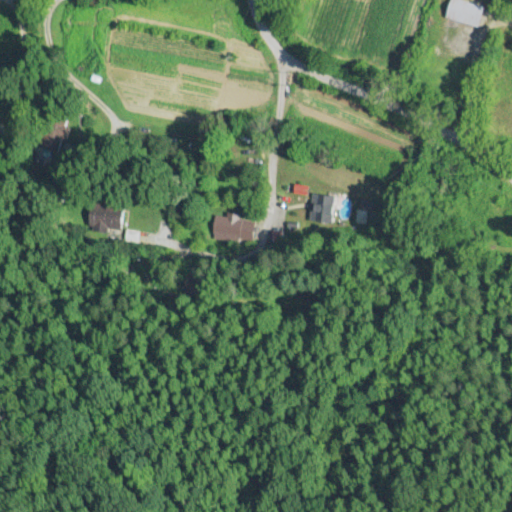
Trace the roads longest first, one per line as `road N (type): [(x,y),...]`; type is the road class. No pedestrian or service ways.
road 1 (residential): [(284,57),(271,194),(252,252),(109,268)]
road 2 (residential): [(239,0),(284,57),(476,142),(511,171)]
